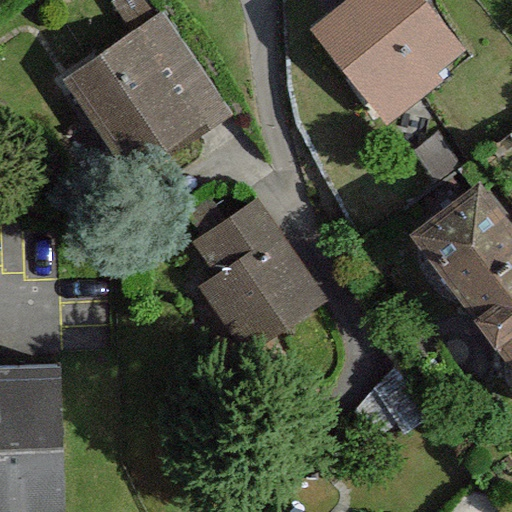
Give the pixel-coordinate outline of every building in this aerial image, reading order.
[(51,78),(110,170),(203,111),(132,0),(115,0),(104,7),(121,34),(51,78)] [(316,0),(295,16),(370,115),(425,75),(417,65),(442,47),(407,0),(316,0)] [(511,234),(461,167),(388,216),(511,377),(511,234)] [(205,271),(181,287),(232,361),(317,301),(243,195),(181,237),(205,271)] [(0,511),(48,511),(40,378),(0,380),(0,511)] [(336,511),(322,498),(309,511),(336,511)]
